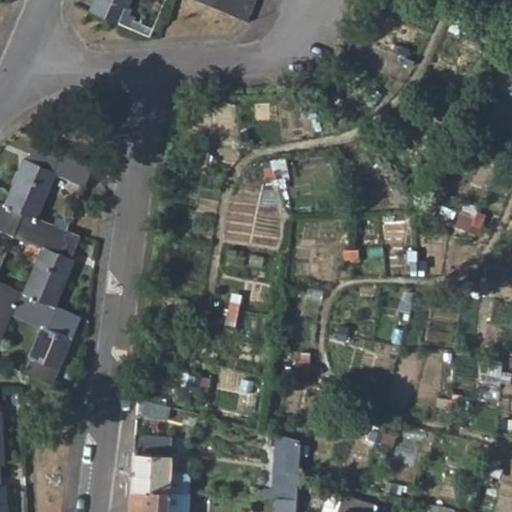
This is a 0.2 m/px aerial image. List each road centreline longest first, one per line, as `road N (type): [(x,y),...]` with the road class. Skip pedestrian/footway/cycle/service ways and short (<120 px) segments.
road 1 (residential): [(96,511),(147,71)]
road 2 (residential): [(319,0),(302,41),(285,55),(147,71)]
road 3 (residential): [(147,71),(88,70),(26,56)]
